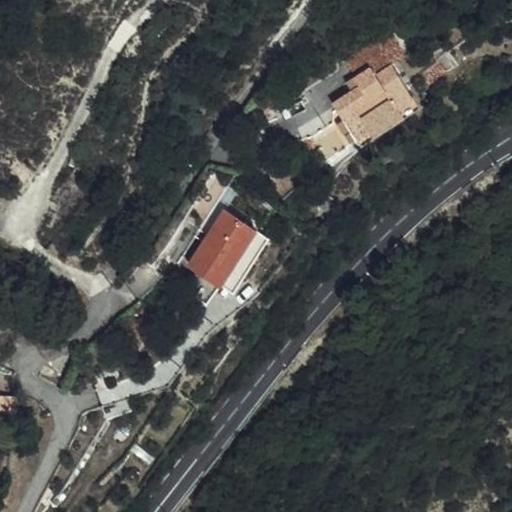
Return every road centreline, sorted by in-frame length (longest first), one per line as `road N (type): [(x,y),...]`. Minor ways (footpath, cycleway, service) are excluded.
road 1 (tertiary): [(156,511),(339,283),(466,165),(511,139)]
road 2 (unknown): [(101,290),(317,0)]
